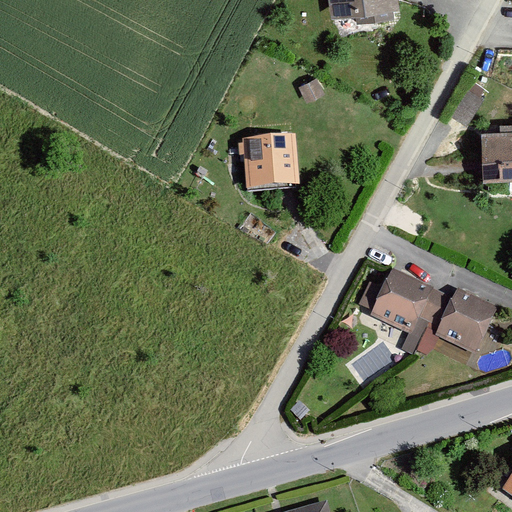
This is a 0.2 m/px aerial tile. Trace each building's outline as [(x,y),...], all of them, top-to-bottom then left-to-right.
[(391,0),(323,0),(325,19),(392,7),(391,0)] [(285,134),(235,142),(238,192),(289,185),(285,134)] [(511,135),(475,134),(474,184),(511,181),(511,135)] [(438,298),(385,268),(365,319),(405,338),(412,323),(426,329),(424,336),(470,355),(491,308),(444,285),(438,298)] [(511,473),(500,492),(511,500),(511,473)]
